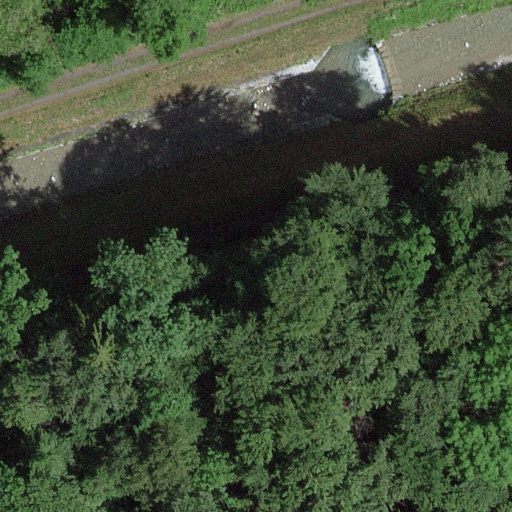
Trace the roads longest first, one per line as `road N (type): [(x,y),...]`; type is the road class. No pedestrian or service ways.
road 1 (track): [(511,149),(0,290)]
road 2 (track): [(344,0),(0,113)]
